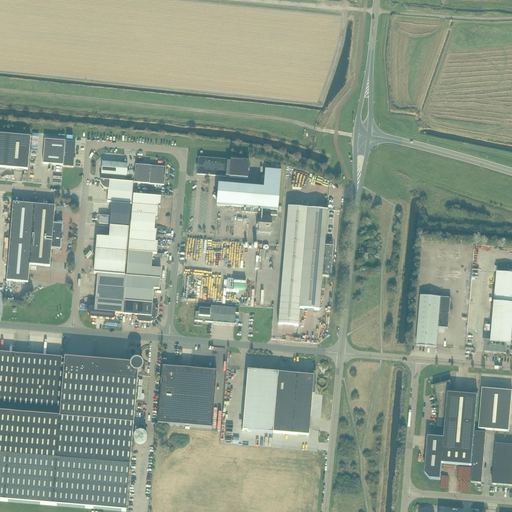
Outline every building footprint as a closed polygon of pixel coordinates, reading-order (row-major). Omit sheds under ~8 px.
[(0,168),(28,171),(31,138),(0,135),(0,168)] [(74,155),(75,143),(65,142),(45,140),(43,165),(63,166),(63,167),(73,168),(74,160),(74,159),(75,158),(75,155),(74,155)] [(230,163),(227,162),(228,160),(198,158),(198,165),(197,165),(197,166),(196,166),(196,167),(197,167),(197,168),(197,175),(226,178),(226,177),(229,177),(229,178),(248,179),(249,162),(231,160),(230,163)] [(127,177),(128,165),(102,163),(101,175),(127,177)] [(166,168),(141,166),(136,166),(134,183),(164,186),(166,168)] [(281,171),(276,170),(265,169),(264,178),(263,189),(218,185),(217,206),(242,208),(262,210),(277,211),(280,181),(281,171)] [(133,195),(134,184),(100,181),(100,183),(101,185),(102,187),(104,189),(106,190),(108,190),(107,203),(132,205),(133,195)] [(161,197),(133,195),(132,205),(159,207),(161,208),(161,197)] [(60,250),(61,241),(62,240),(63,239),(63,238),(63,237),(62,236),(62,235),(62,226),(53,225),(55,207),(35,206),(13,204),(7,282),(28,284),(30,266),(50,267),(51,249),(60,250)] [(129,229),(130,206),(112,205),(111,206),(114,207),(114,209),(111,209),(111,211),(114,211),(113,213),(111,213),(111,214),(111,217),(99,216),(99,224),(110,225),(110,226),(110,227),(129,229)] [(159,207),(132,205),(130,229),(155,231),(156,219),(158,219),(159,207)] [(331,278),(332,267),(333,247),(325,247),(328,211),(307,210),(288,208),(279,308),(278,325),(298,327),(300,310),(319,311),(319,308),(321,290),(325,290),(326,278),(331,278)] [(270,235),(272,223),(259,221),(258,234),(270,235)] [(125,277),(129,229),(110,227),(109,239),(97,238),(94,274),(98,275),(126,277),(125,277)] [(155,231),(130,229),(128,252),(153,254),(157,255),(158,243),(156,243),(157,231),(155,231)] [(153,254),(128,252),(126,277),(160,280),(161,270),(151,269),(153,254)] [(511,345),(511,336),(511,274),(497,273),(491,343),(486,343),(485,352),(506,354),(506,345),(511,345)] [(124,302),(126,277),(98,275),(95,300),(124,302)] [(159,290),(160,280),(126,277),(124,302),(132,303),(152,304),(154,289),(159,290)] [(420,308),(417,346),(437,348),(439,313),(450,314),(450,308),(451,299),(421,296),(420,308)] [(123,315),(124,302),(95,300),(95,307),(91,307),(90,307),(89,308),(89,309),(88,309),(88,314),(88,315),(89,315),(91,318),(92,318),(113,320),(114,320),(115,319),(115,318),(115,314),(123,315)] [(132,303),(124,302),(123,315),(131,315),(132,303)] [(152,311),(152,304),(132,303),(131,315),(137,316),(137,320),(138,322),(150,323),(152,321),(153,320),(154,319),(155,319),(157,317),(157,312),(156,311),(152,311)] [(221,315),(220,326),(267,330),(269,310),(222,307),(221,315)] [(0,455),(56,460),(65,360),(62,360),(62,359),(0,353),(0,455)] [(65,359),(65,360),(56,460),(0,455),(0,501),(124,511),(126,511),(133,424),(138,372),(139,372),(140,372),(141,371),(141,370),(142,369),(143,368),(143,366),(143,365),(142,364),(142,363),(141,363),(141,362),(140,361),(139,361),(138,361),(137,360),(136,361),(135,361),(134,361),(133,362),(132,363),(131,364),(65,359)] [(215,379),(180,376),(181,372),(164,370),(164,367),(163,367),(158,424),(212,428),(217,372),(215,372),(215,379)] [(277,385),(278,373),(248,371),(242,431),(273,434),(277,385)] [(314,395),(316,373),(308,373),(308,376),(288,374),(287,386),(277,385),(273,434),(273,433),(307,436),(309,436),(309,431),(310,431),(311,419),(310,419),(311,408),(312,395),(314,395)] [(472,467),(478,396),(454,394),(451,382),(433,387),(438,404),(439,403),(438,418),(437,418),(435,436),(444,437),(444,439),(428,437),(425,474),(430,479),(441,480),(442,464),(472,467)] [(509,432),(511,397),(511,391),(482,389),(479,430),(509,432)] [(144,433),(144,432),(143,432),(142,432),(142,431),(141,431),(140,431),(139,431),(138,432),(137,432),(136,433),(135,434),(134,435),(134,436),(134,437),(134,438),(134,439),(134,440),(134,441),(135,442),(136,443),(137,444),(138,444),(139,444),(140,445),(141,444),(142,444),(144,444),(144,443),(145,442),(146,441),(146,440),(147,439),(147,438),(147,437),(146,436),(146,435),(145,434),(144,433)]
